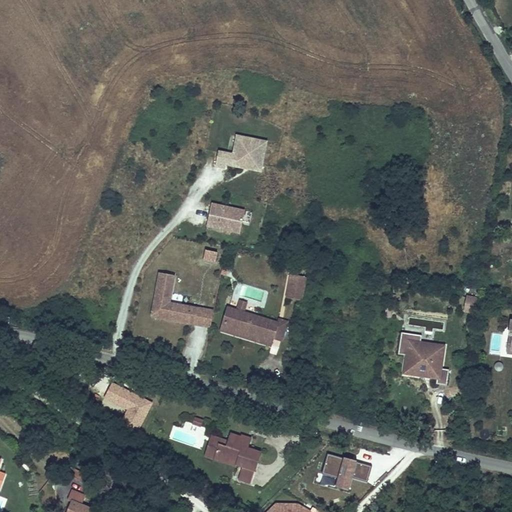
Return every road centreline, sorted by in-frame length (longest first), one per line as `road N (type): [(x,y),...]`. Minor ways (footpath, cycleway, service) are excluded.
road 1 (residential): [(511,468),(347,431),(15,333)]
road 2 (unclassified): [(15,333),(11,367),(21,383),(210,511)]
